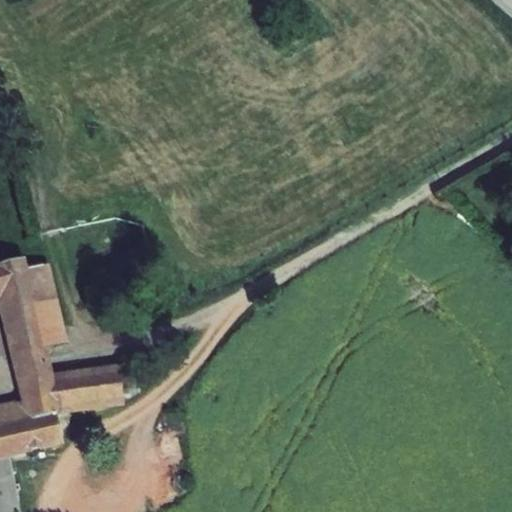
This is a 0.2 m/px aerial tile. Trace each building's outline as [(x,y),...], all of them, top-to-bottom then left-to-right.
[(0,511),(13,511),(5,469),(56,459),(52,432),(48,402),(47,398),(19,404),(22,415),(10,417),(14,435),(2,437),(0,425),(0,308),(16,385),(44,379),(43,372),(25,295),(22,285),(0,287),(0,511)] [(25,295),(43,372),(65,366),(49,290),(25,295)] [(133,378),(116,391),(121,420),(140,404),(133,378)] [(47,398),(44,379),(16,385),(19,404),(47,398)] [(48,402),(52,432),(121,420),(116,391),(48,402)]
